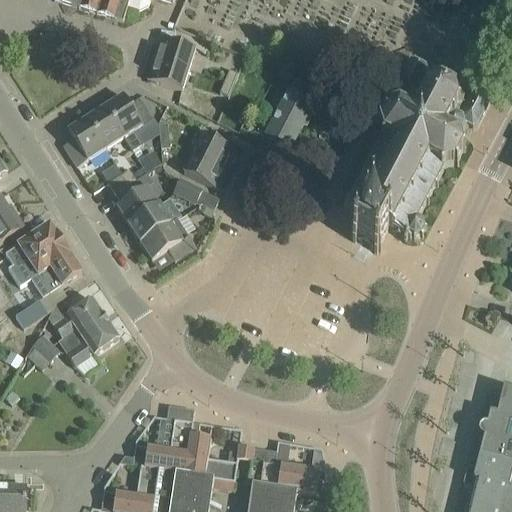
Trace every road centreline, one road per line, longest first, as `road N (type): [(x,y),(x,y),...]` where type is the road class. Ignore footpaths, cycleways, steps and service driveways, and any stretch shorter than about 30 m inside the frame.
road 1 (tertiary): [(378,435),(511,132)]
road 2 (residential): [(18,138),(130,75),(129,50),(118,37),(25,9),(0,24)]
road 3 (residential): [(168,362),(18,138)]
road 4 (residential): [(168,362),(224,401),(378,435)]
road 5 (residential): [(88,470),(168,362)]
